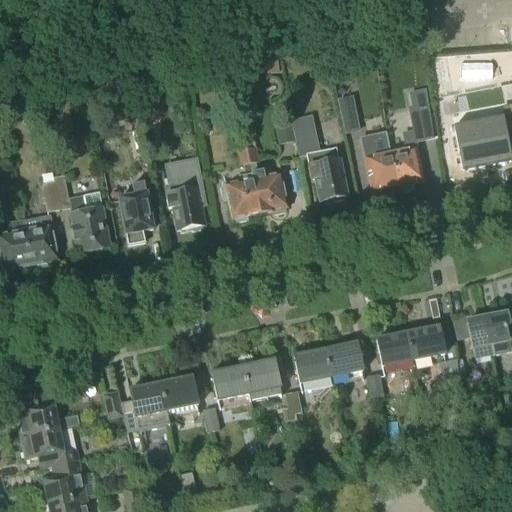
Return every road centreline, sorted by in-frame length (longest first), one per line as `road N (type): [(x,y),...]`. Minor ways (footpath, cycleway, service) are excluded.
road 1 (residential): [(0,341),(511,221)]
road 2 (residential): [(318,511),(459,498)]
